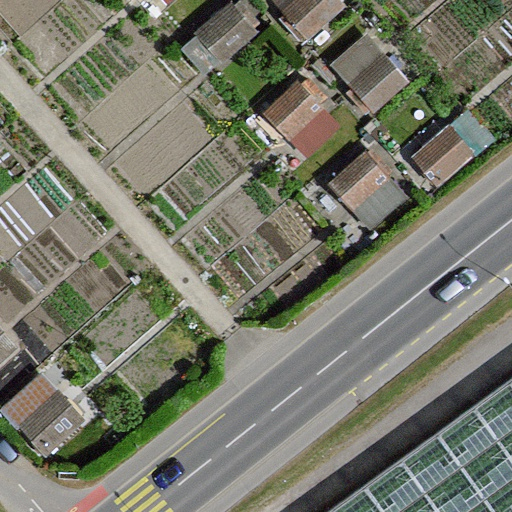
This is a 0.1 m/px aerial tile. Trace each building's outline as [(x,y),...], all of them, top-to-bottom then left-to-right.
[(300,0),(288,10),(308,35),(345,5),(341,0),(300,0)] [(234,7),(203,35),(223,58),(254,31),(234,7)] [(389,58),(358,83),(378,107),(409,82),(389,58)] [(301,86),(271,113),(292,135),(321,109),(301,86)] [(454,131),(421,158),(440,181),(473,154),(454,131)] [(369,154),(337,182),(356,204),(388,176),(369,154)] [(0,328),(0,362),(17,348),(0,328)] [(511,511),(511,375),(323,511),(511,511)] [(83,421),(47,381),(13,412),(49,452),(83,421)]
